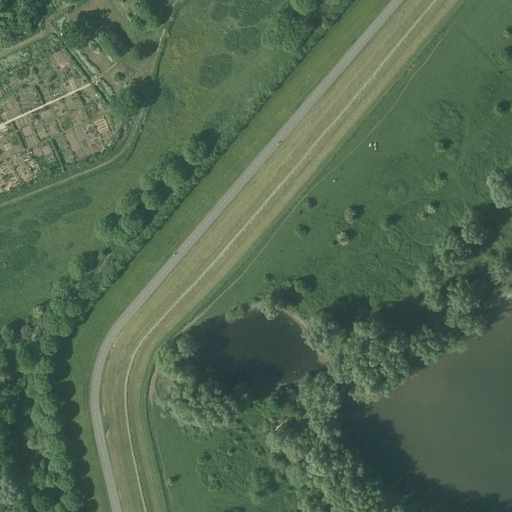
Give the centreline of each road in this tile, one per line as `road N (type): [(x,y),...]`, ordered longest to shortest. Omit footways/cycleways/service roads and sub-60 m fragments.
road 1 (unclassified): [(116,511),(94,408),(106,344),(399,0)]
road 2 (track): [(0,205),(113,157),(135,121),(153,61)]
road 3 (track): [(135,121),(114,111),(56,30),(0,57)]
